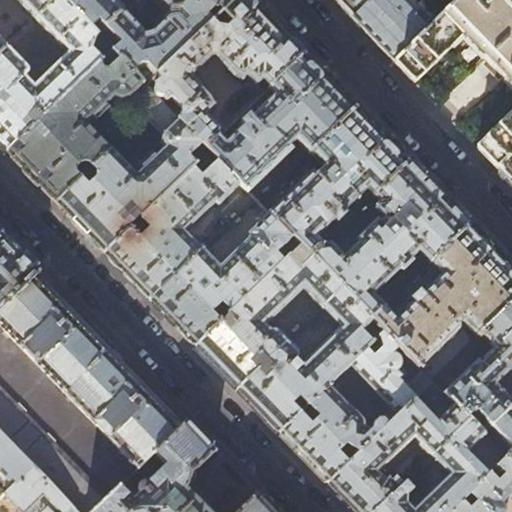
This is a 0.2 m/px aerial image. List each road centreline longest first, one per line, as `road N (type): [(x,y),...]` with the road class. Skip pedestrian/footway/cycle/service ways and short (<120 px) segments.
road 1 (residential): [(312,511),(0,189)]
road 2 (residential): [(293,0),(511,227)]
